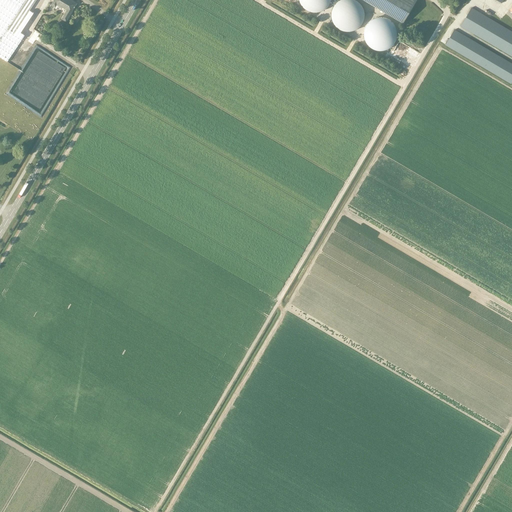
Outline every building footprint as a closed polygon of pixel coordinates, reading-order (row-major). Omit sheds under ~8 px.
[(34,13),(30,11),(36,0),(0,0),(0,57),(7,62),(25,35),(20,32),(34,13)] [(67,10),(62,19),(66,22),(76,3),(70,0),(53,0),(51,5),(55,7),(57,4),(67,10)] [(298,0),(299,1),(300,3),(300,4),(301,5),(302,6),(303,7),(304,8),(305,9),(306,10),(308,11),(309,11),(311,12),(312,12),(313,12),(315,12),(316,12),(318,12),(319,12),(321,11),(322,11),(323,10),(325,9),(326,8),(327,7),(328,6),(329,5),(330,4),(330,3),(331,1),(331,0),(298,0)] [(365,16),(365,15),(365,13),(364,12),(364,10),(364,9),(363,8),(362,6),(362,5),(361,4),(360,3),(359,2),(357,1),(356,0),(355,0),(339,0),(338,1),(337,2),(336,3),(335,4),(334,5),(333,6),(332,8),(332,9),(331,10),(331,12),(331,13),(331,15),(331,16),(331,18),(331,19),(332,21),(332,22),(333,23),(334,24),(335,26),(336,27),(337,28),(338,29),(339,29),(341,30),(342,31),(343,31),(345,31),(346,32),(348,32),(349,32),(351,31),(352,31),(354,31),(355,30),(356,29),(357,29),(359,28),(360,27),(361,26),(362,24),(362,23),(363,22),(364,21),(364,19),(364,18),(365,16)] [(363,0),(401,23),(415,0),(363,0)] [(511,56),(511,32),(471,8),(460,26),(511,56)] [(397,34),(397,33),(397,31),(397,30),(396,28),(396,27),(395,26),(394,24),(393,23),(392,22),(391,21),(390,20),(389,19),(387,19),(386,18),(385,18),(383,17),(382,17),(380,17),(379,17),(377,17),(376,18),(375,18),(373,19),(372,19),(371,20),(370,21),(368,22),(367,23),(367,24),(366,26),(365,27),(365,28),(364,30),(364,31),(364,33),(364,34),(364,35),(364,37),(364,38),(365,40),(365,41),(366,42),(367,44),(367,45),(368,46),(370,47),(371,48),(372,49),(373,49),(375,50),(376,50),(377,51),(379,51),(380,51),(382,51),(383,51),(385,50),(386,50),(387,49),(389,49),(390,48),(391,47),(392,46),(393,45),(394,44),(395,42),(396,41),(396,40),(397,38),(397,37),(397,35),(397,34)] [(511,83),(511,81),(511,64),(454,30),(445,45),(511,83)]
